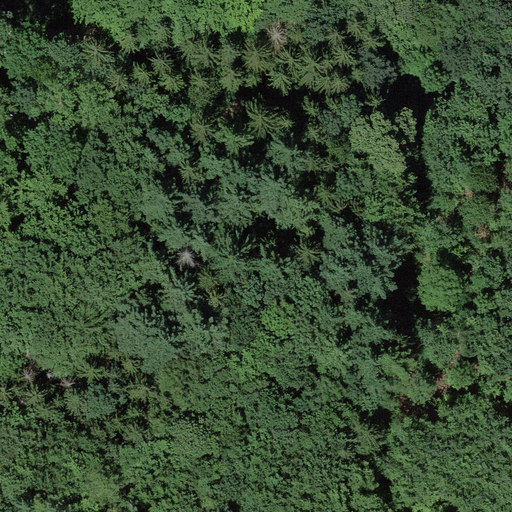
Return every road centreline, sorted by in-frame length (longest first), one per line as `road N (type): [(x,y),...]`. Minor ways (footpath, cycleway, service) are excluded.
road 1 (track): [(511,112),(0,91)]
road 2 (track): [(0,33),(180,33),(351,0)]
